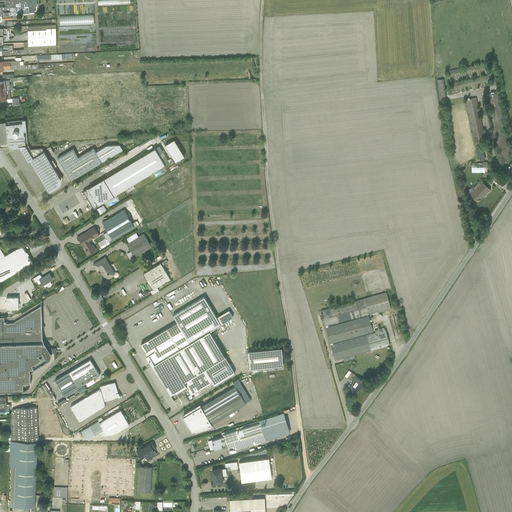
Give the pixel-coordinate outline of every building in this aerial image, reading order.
[(5,7),(0,6),(0,16),(19,15),(34,14),(34,12),(29,12),(29,6),(25,6),(25,4),(31,4),(31,0),(25,0),(24,0),(9,0),(5,0),(5,7)] [(93,15),(59,16),(60,25),(94,24),(93,15)] [(56,47),(56,25),(27,26),(28,42),(28,49),(35,49),(56,47)] [(0,27),(0,43),(3,43),(3,40),(7,40),(7,30),(9,30),(9,27),(6,27),(6,28),(0,27)] [(486,63),(447,71),(448,77),(487,69),(486,63)] [(488,75),(449,84),(450,89),(490,81),(488,75)] [(446,100),(443,79),(437,80),(440,101),(446,100)] [(0,81),(0,90),(10,90),(9,81),(0,81)] [(10,90),(0,90),(0,99),(10,99),(10,90)] [(490,95),(485,96),(500,166),(506,165),(506,166),(508,165),(508,164),(511,163),(511,157),(498,91),(494,92),(493,92),(490,93),(490,95)] [(486,143),(476,98),(464,100),(474,145),(486,143)] [(18,146),(28,145),(25,120),(0,122),(0,147),(12,146),(18,146)] [(28,145),(18,146),(20,148),(28,162),(29,161),(48,191),(59,184),(60,179),(54,168),(56,166),(53,160),(50,162),(42,148),(30,149),(28,145)] [(73,149),(57,158),(71,181),(122,150),(119,145),(106,146),(96,152),(93,148),(78,157),(73,149)] [(103,178),(82,191),(97,216),(106,210),(102,203),(113,196),(165,164),(154,147),(104,178),(103,178)] [(486,177),(491,183),(497,177),(493,172),(486,177)] [(477,202),(489,189),(481,180),(473,188),(474,190),(470,194),(477,202)] [(102,223),(112,240),(134,227),(124,209),(102,223)] [(94,227),(77,237),(79,241),(81,241),(85,249),(84,249),(87,255),(96,249),(93,244),(91,245),(89,241),(89,240),(93,238),(94,239),(99,235),(94,227)] [(134,257),(135,258),(151,247),(151,246),(153,245),(151,242),(149,243),(143,234),(138,237),(136,233),(126,239),(128,243),(126,244),(131,251),(127,254),(130,260),(134,257)] [(0,281),(32,262),(28,255),(28,254),(29,254),(27,252),(27,251),(26,252),(22,245),(5,255),(0,247),(0,281)] [(106,280),(113,275),(114,277),(116,278),(118,277),(119,274),(118,273),(115,272),(115,273),(105,257),(93,264),(97,271),(99,269),(106,280)] [(166,260),(143,274),(152,290),(150,291),(152,294),(158,290),(157,287),(158,286),(159,288),(164,285),(163,284),(166,281),(168,284),(172,282),(162,266),(168,262),(166,260)] [(136,269),(122,276),(124,280),(138,272),(136,269)] [(40,274),(33,278),(35,282),(39,279),(42,285),(45,283),(47,286),(47,287),(48,287),(49,287),(50,287),(50,286),(51,286),(51,285),(49,281),(52,279),(49,273),(42,278),(40,274)] [(321,311),(325,326),(327,326),(390,308),(386,292),(321,311)] [(141,344),(153,364),(171,394),(174,398),(173,399),(175,402),(176,402),(179,406),(183,404),(193,398),(191,394),(211,382),(214,386),(235,373),(225,357),(209,331),(233,317),(229,310),(216,317),(204,296),(173,315),(177,322),(141,344)] [(18,297),(6,297),(7,309),(18,309),(18,297)] [(0,391),(11,391),(12,392),(19,392),(19,391),(23,391),(25,390),(26,389),(28,388),(29,387),(30,385),(30,383),(31,381),(30,379),(30,377),(30,375),(31,373),(32,372),(33,370),(44,363),(46,363),(48,362),(49,360),(50,359),(51,357),(51,355),(51,354),(51,353),(50,352),(50,351),(49,351),(49,350),(48,349),(47,348),(46,347),(45,345),(45,344),(44,342),(43,341),(42,335),(42,329),(41,306),(13,323),(4,323),(4,317),(0,317),(0,391)] [(333,344),(332,343),(373,332),(368,316),(328,327),(327,326),(325,326),(335,360),(343,358),(354,355),(389,345),(384,327),(374,330),(375,332),(333,344)] [(248,352),(249,369),(283,366),(281,348),(248,352)] [(90,359),(55,380),(64,396),(99,375),(90,359)] [(365,383),(351,373),(347,378),(353,383),(349,388),(352,390),(353,391),(356,393),(359,388),(360,389),(365,383)] [(213,426),(212,424),(228,414),(230,417),(238,412),(237,409),(246,404),(245,403),(251,400),(237,379),(232,382),(235,386),(201,407),(200,404),(183,414),(194,432),(213,426)] [(100,388),(70,406),(79,421),(105,406),(104,402),(118,398),(120,397),(118,392),(115,382),(99,386),(100,388)] [(10,414),(11,441),(38,442),(37,407),(16,408),(12,410),(10,414)] [(129,425),(120,410),(99,423),(96,419),(88,423),(90,426),(81,431),(86,439),(95,435),(112,435),(129,425)] [(283,413),(222,433),(223,437),(212,440),(214,450),(226,446),(227,448),(232,447),(237,449),(290,433),(283,413)] [(35,495),(38,442),(11,441),(9,466),(16,466),(14,506),(34,507),(35,504),(35,495)] [(151,442),(136,451),(141,460),(145,457),(148,461),(153,458),(152,457),(156,455),(153,450),(155,449),(151,442)] [(239,462),(242,482),(271,478),(269,458),(239,462)] [(152,467),(139,466),(138,492),(151,492),(152,467)] [(213,484),(222,483),(222,476),(226,476),(226,468),(212,470),(213,484)] [(53,497),(67,498),(67,487),(54,487),(53,497)] [(229,511),(265,511),(264,498),(229,500),(229,511)]
